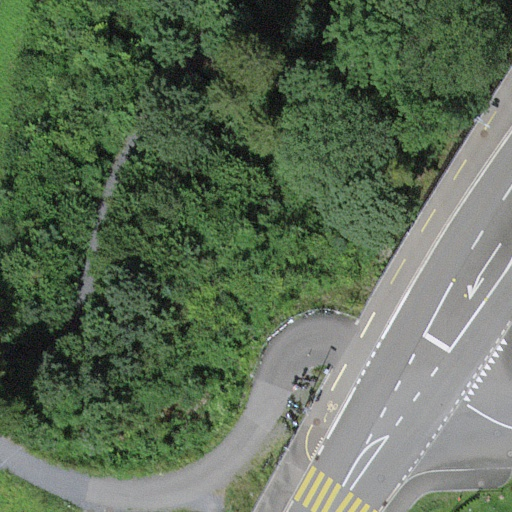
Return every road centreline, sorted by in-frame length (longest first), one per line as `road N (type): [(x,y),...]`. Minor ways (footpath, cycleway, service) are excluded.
road 1 (primary): [(492,260),(332,511)]
road 2 (track): [(210,476),(261,417),(299,345),(338,341),(417,378)]
road 3 (track): [(210,476),(132,494),(88,489),(47,477),(0,447)]
